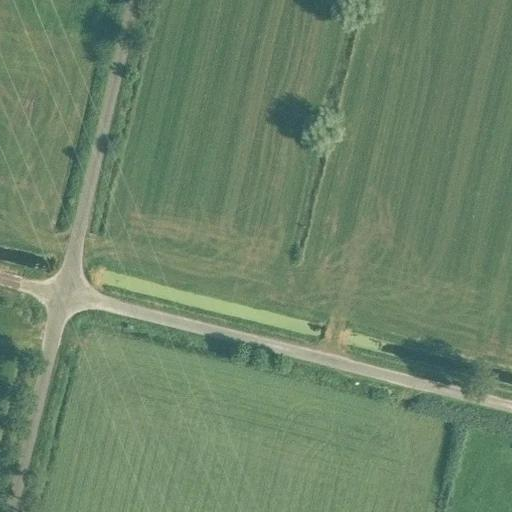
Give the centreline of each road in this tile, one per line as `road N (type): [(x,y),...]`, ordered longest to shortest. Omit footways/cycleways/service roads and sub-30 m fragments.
road 1 (unclassified): [(511,398),(58,285)]
road 2 (unclassified): [(58,285),(132,0)]
road 3 (unclassified): [(2,511),(58,285)]
